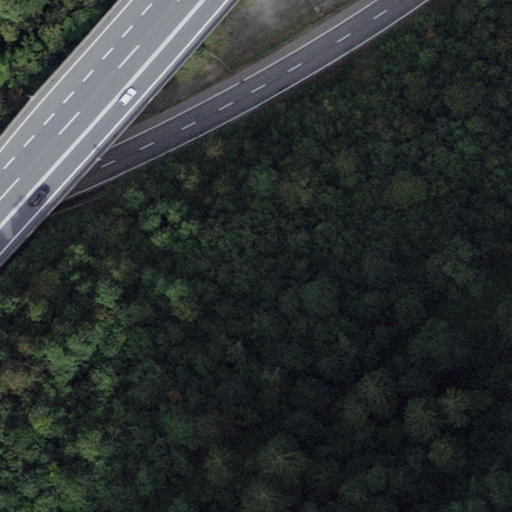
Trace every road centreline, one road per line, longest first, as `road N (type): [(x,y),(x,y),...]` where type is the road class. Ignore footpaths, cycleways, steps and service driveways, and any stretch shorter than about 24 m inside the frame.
road 1 (tertiary): [(0,211),(247,97),(397,0)]
road 2 (trunk): [(0,201),(178,0)]
road 3 (track): [(511,277),(447,333),(365,379)]
road 4 (track): [(120,160),(155,0)]
